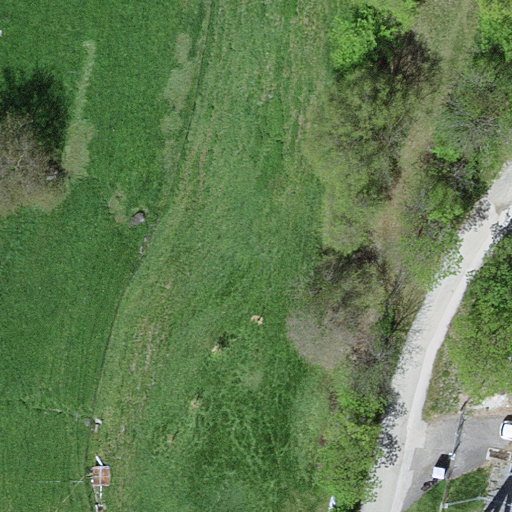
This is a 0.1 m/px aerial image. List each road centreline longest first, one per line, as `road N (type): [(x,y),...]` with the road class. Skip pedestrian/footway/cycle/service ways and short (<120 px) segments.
road 1 (residential): [(452,288),(382,511)]
road 2 (track): [(511,169),(452,288)]
